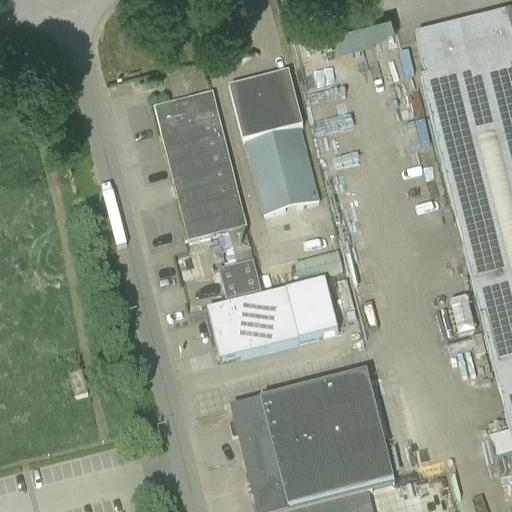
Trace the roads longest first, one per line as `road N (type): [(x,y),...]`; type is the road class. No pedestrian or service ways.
road 1 (unclassified): [(197,511),(65,0)]
road 2 (unknown): [(168,397),(373,356),(411,362),(440,394),(473,511)]
